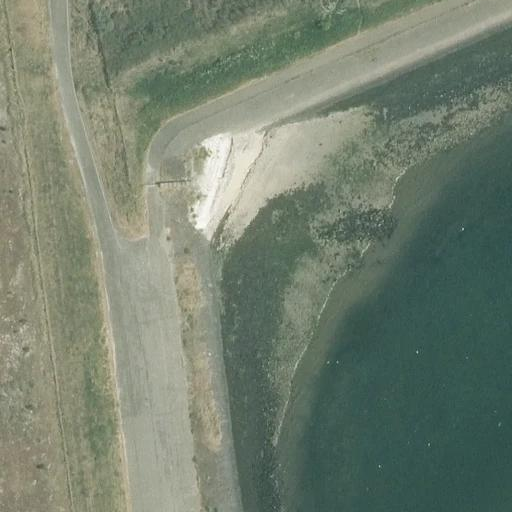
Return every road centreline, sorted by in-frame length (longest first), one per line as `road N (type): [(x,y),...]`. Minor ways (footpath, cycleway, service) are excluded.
road 1 (unclassified): [(122,257),(52,33),(51,0)]
road 2 (unclassified): [(122,257),(154,511)]
